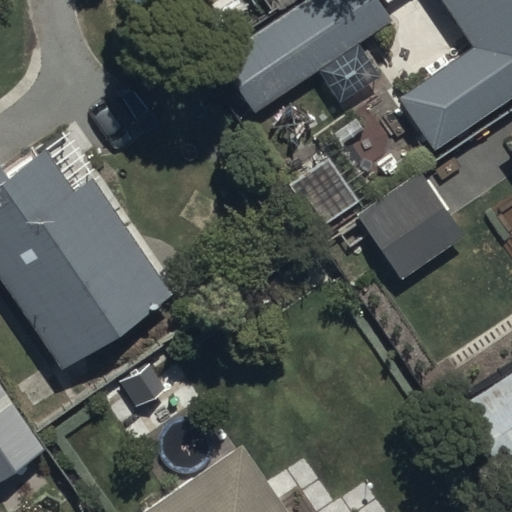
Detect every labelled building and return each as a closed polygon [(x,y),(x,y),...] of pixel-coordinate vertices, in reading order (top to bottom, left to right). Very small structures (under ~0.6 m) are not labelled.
[(260,99),(388,11),(380,0),(286,0),(222,44),(260,99)] [(432,136),(511,80),(511,0),(445,0),(469,34),(396,84),(432,136)] [(511,118),(501,127),(511,143),(511,118)] [(0,265),(56,355),(170,281),(93,163),(70,178),(40,132),(0,158),(0,157),(0,265)] [(326,143),(283,173),(297,193),(304,189),(322,215),(358,189),(326,143)] [(463,226),(416,159),(352,203),(399,270),(463,226)] [(511,354),(454,396),(511,476),(511,354)] [(0,376),(0,462),(41,433),(0,376)] [(293,511),(295,511),(240,430),(126,508),(128,511),(293,511)]
